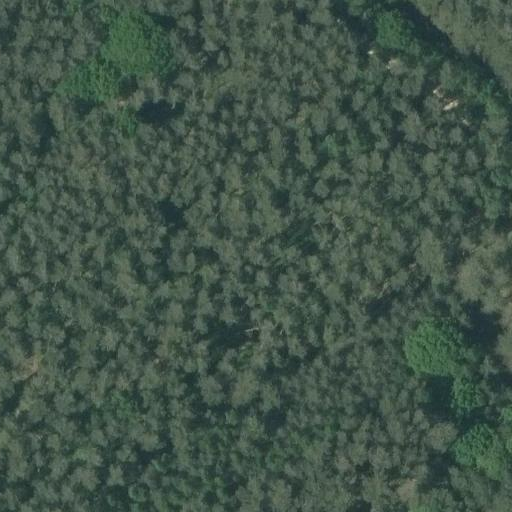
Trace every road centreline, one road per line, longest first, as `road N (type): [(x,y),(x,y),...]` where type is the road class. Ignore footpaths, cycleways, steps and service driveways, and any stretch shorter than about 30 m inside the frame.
road 1 (track): [(511,153),(401,72)]
road 2 (track): [(401,72),(298,0)]
